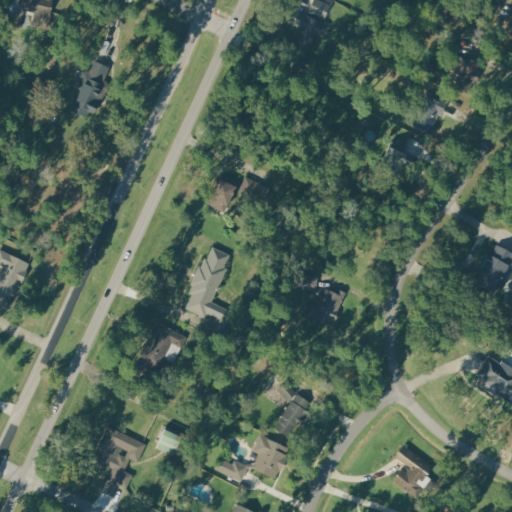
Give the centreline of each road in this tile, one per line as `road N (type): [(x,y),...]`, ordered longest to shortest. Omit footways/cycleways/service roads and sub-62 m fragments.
road 1 (secondary): [(9,511),(248,0)]
road 2 (secondary): [(210,0),(0,452)]
road 3 (residential): [(511,115),(401,285),(393,320),(400,389)]
road 4 (residential): [(400,389),(352,431),(307,511)]
road 5 (residential): [(400,389),(436,431),(511,476)]
